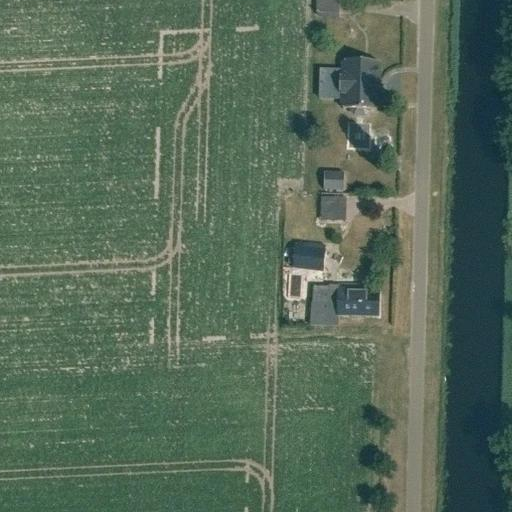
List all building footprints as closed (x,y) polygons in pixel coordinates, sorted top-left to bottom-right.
[(344,13),(343,0),(320,0),(320,13),(344,13)] [(345,0),(346,12),(355,11),(354,0),(345,0)] [(321,69),(320,99),(337,99),(337,93),(339,93),(339,95),(343,95),(343,111),(347,112),(347,114),(351,117),(354,117),(354,118),(365,118),(369,114),(369,112),(377,112),(378,64),(344,63),(344,79),(340,79),(340,81),(337,81),(338,70),(321,69)] [(347,192),(347,176),(328,175),(328,191),(347,192)] [(326,222),(352,222),(352,197),(326,197),(326,222)] [(294,270),(325,273),(327,251),(296,248),(294,270)] [(314,304),(313,327),(340,328),(340,319),(379,319),(379,294),(362,294),(362,287),(337,287),(337,288),(315,288),(314,288),(314,304)]
